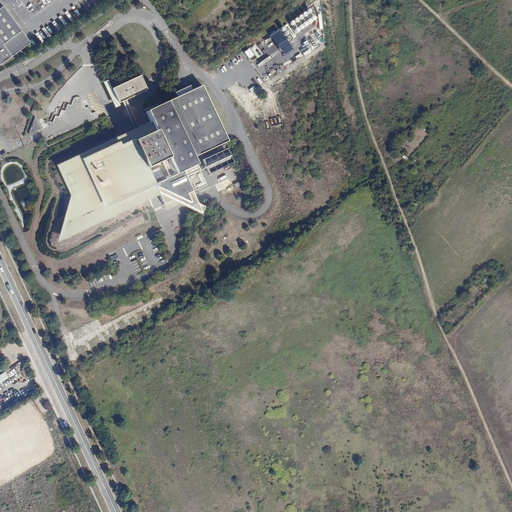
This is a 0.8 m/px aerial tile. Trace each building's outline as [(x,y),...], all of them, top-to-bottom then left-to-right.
[(37,12),(43,8),(38,0),(35,0),(32,2),(37,12)] [(4,5),(0,7),(0,67),(31,44),(4,5)] [(286,42),(318,20),(309,8),(264,40),(266,43),(270,40),(282,57),(292,50),(286,42)] [(258,58),(263,54),(256,44),(250,47),(258,58)] [(114,83),(107,85),(121,113),(130,109),(129,105),(148,96),(146,91),(150,88),(145,77),(116,90),(114,83)] [(158,128),(62,167),(75,197),(64,233),(161,187),(170,214),(183,208),(206,218),(199,197),(233,185),(229,176),(241,171),(231,147),(235,146),(208,87),(152,111),(158,128)] [(30,134),(40,129),(35,119),(30,122),(33,127),(28,130),(30,134)] [(24,367),(19,369),(23,379),(28,377),(24,367)]
